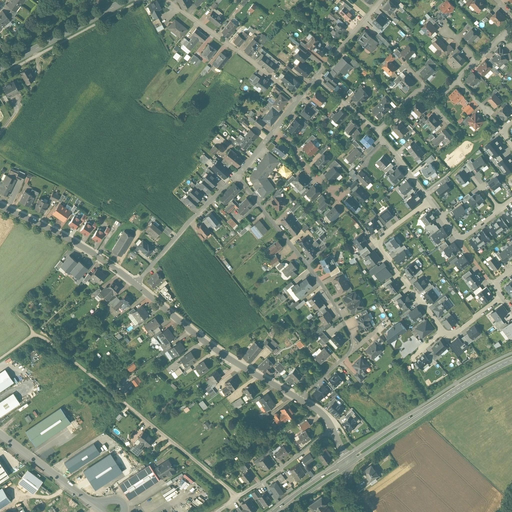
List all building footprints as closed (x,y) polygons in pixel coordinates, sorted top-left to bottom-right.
[(20,5),(13,0),(10,0),(7,5),(12,8),(15,11),(20,5)] [(191,5),(188,0),(177,0),(182,9),(191,5)] [(454,7),(447,0),(440,8),(444,12),(441,14),(441,15),(444,17),(445,19),(448,16),(446,15),(454,7)] [(485,6),(479,0),(474,0),(474,1),(471,4),(475,9),(476,10),(476,11),(477,11),(478,12),(485,6)] [(157,1),(148,6),(154,18),(155,20),(158,18),(158,17),(161,15),(158,10),(161,8),(157,1)] [(389,1),(383,8),(390,14),(393,11),(394,11),(398,8),(397,7),(389,1)] [(253,3),(248,10),(251,13),(256,6),(253,3)] [(352,8),(345,3),(343,5),(344,7),(345,6),(349,11),(352,8)] [(349,11),(345,6),(344,7),(339,12),(350,22),(355,16),(349,11)] [(218,10),(216,13),(212,11),(207,17),(214,23),(218,26),(225,18),(221,15),(222,14),(218,10)] [(6,15),(2,11),(0,13),(0,20),(4,25),(10,21),(10,20),(6,15)] [(505,18),(498,11),(493,15),(491,17),(491,18),(498,25),(505,18)] [(14,16),(9,12),(6,15),(10,20),(10,21),(11,22),(16,17),(14,16)] [(490,12),(484,18),(487,22),(491,18),(491,17),(493,15),(490,12)] [(386,22),(379,15),(376,18),(375,18),(372,20),(373,21),(372,22),(373,22),(379,28),(380,29),(386,22)] [(231,20),(237,25),(239,22),(233,17),(231,20)] [(432,18),(430,17),(427,20),(428,22),(432,26),(436,22),(432,18)] [(174,32),(181,25),(175,20),(168,28),(174,32)] [(231,21),(222,32),(228,37),(233,31),(237,26),(231,21)] [(432,26),(428,22),(422,28),(429,36),(435,30),(434,28),(434,27),(432,26)] [(473,26),(469,22),(464,27),(468,31),(473,26)] [(345,29),(338,23),(333,29),(330,32),(334,35),(335,35),(338,37),(345,29)] [(180,37),(186,29),(181,25),(174,32),(180,37)] [(189,42),(185,46),(190,50),(199,39),(202,42),(206,37),(197,29),(192,34),(194,35),(189,42)] [(480,38),(472,30),(464,37),(470,43),(473,40),(476,42),(480,38)] [(378,42),(365,31),(357,40),(363,45),(364,46),(366,48),(368,45),(373,50),(372,50),(372,51),(377,46),(375,44),(377,42),(378,42)] [(240,36),(238,35),(233,41),(239,47),(245,40),(244,40),(248,35),(244,32),(240,36)] [(259,35),(257,35),(253,39),(257,42),(263,35),(261,33),(259,35)] [(387,41),(378,33),(376,36),(384,44),(385,43),(387,41)] [(263,35),(257,42),(260,44),(259,45),(262,47),(268,39),(263,35)] [(305,45),(309,47),(311,49),(312,48),(318,41),(312,36),(305,45)] [(447,47),(438,38),(432,44),(437,50),(435,52),(439,56),(443,52),(448,47),(447,47)] [(253,39),(250,44),(249,44),(244,51),(251,56),(256,49),(259,45),(260,44),(257,42),(253,39)] [(318,41),(312,48),(322,57),(328,49),(318,41)] [(305,45),(302,42),(300,44),(303,46),(307,50),(309,47),(305,45)] [(208,44),(201,54),(208,59),(216,49),(215,49),(216,48),(213,46),(212,47),(208,44)] [(401,53),(402,54),(407,59),(414,51),(414,50),(412,48),(411,48),(408,45),(401,53)] [(453,49),(449,45),(447,47),(448,47),(443,52),(447,55),(453,49)] [(498,48),(494,52),(497,55),(494,58),(492,59),(497,65),(499,67),(504,62),(504,63),(508,60),(504,56),(506,53),(502,49),(500,47),(499,48),(498,48)] [(457,48),(451,54),(453,55),(454,56),(458,53),(460,51),(457,48)] [(300,49),(294,56),(300,61),(302,62),(307,55),(304,53),(300,49)] [(401,53),(397,49),(394,52),(399,57),(402,54),(401,53)] [(221,52),(212,63),(219,69),(228,58),(221,52)] [(464,59),(458,53),(454,56),(453,55),(450,59),(450,60),(451,62),(452,62),(453,62),(457,66),(459,66),(461,64),(461,63),(464,59)] [(391,54),(385,59),(388,62),(389,60),(391,62),(395,58),(391,54)] [(194,55),(190,60),(194,64),(198,58),(194,55)] [(270,60),(264,55),(258,62),(264,67),(270,60)] [(497,65),(492,59),(494,58),(492,57),(488,61),(490,62),(495,67),(497,65)] [(342,58),(332,69),(337,73),(338,74),(341,70),(345,74),(345,75),(348,71),(349,72),(350,70),(349,70),(352,67),(353,68),(349,64),(342,58)] [(434,62),(430,58),(424,64),(426,67),(428,65),(430,67),(434,62)] [(270,60),(264,67),(271,72),(276,65),(270,60)] [(388,62),(382,67),(390,75),(397,68),(391,62),(389,60),(388,62)] [(300,61),(294,68),(305,77),(311,70),(302,62),(300,61)] [(485,61),(481,65),(480,65),(477,68),(477,69),(483,75),(484,75),(488,71),(490,69),(491,68),(488,64),(485,61)] [(495,67),(490,62),(488,64),(491,68),(490,69),(493,72),(496,68),(495,67)] [(426,67),(420,72),(426,78),(434,71),(430,67),(428,65),(426,67)] [(28,68),(21,72),(28,85),(35,81),(28,68)] [(333,69),(330,72),(329,72),(328,71),(324,75),(326,77),(325,78),(328,80),(330,82),(331,81),(336,85),(335,84),(339,80),(334,75),(337,73),(333,69)] [(293,79),(285,73),(281,78),(280,79),(286,83),(285,84),(294,91),(300,83),(294,78),(293,79)] [(473,73),(466,80),(467,81),(467,82),(470,85),(471,85),(472,86),(478,80),(479,79),(475,75),(473,73)] [(483,79),(477,73),(475,75),(479,79),(478,80),(480,82),(483,79)] [(400,75),(393,81),(397,85),(400,82),(400,81),(403,78),(400,75)] [(256,76),(251,83),(254,85),(255,85),(255,84),(259,78),(256,76)] [(409,78),(408,79),(405,76),(403,78),(400,81),(400,82),(404,85),(403,87),(405,89),(407,89),(414,83),(409,78)] [(264,79),(261,77),(259,78),(255,84),(255,85),(257,86),(257,87),(260,90),(261,89),(263,91),(269,83),(266,81),(266,80),(264,79)] [(336,85),(331,81),(330,82),(328,80),(326,83),(332,89),(336,85)] [(14,82),(4,87),(8,96),(19,91),(16,86),(17,86),(16,85),(14,82)] [(359,92),(352,98),(359,105),(361,103),(362,103),(364,101),(364,100),(368,96),(364,93),(365,92),(363,89),(362,89),(359,92)] [(464,97),(456,89),(449,97),(455,103),(460,98),(461,100),(464,97)] [(498,91),(496,89),(489,95),(491,97),(494,94),(498,91)] [(325,99),(316,92),(311,98),(318,104),(320,105),(325,99)] [(494,94),(491,97),(488,100),(492,104),(492,105),(493,107),(494,107),(495,107),(501,101),(494,94)] [(273,104),(279,110),(287,100),(280,95),(273,104)] [(390,102),(385,97),(382,100),(382,101),(387,105),(390,102)] [(312,99),(309,102),(312,105),(315,107),(318,104),(312,99)] [(273,104),(269,100),(267,102),(266,101),(265,103),(267,104),(272,108),(277,112),(279,110),(273,104)] [(382,101),(372,111),(379,118),(389,108),(387,105),(382,101)] [(425,109),(418,102),(411,108),(419,115),(419,116),(422,112),(425,109)] [(270,110),(263,119),(271,125),(279,114),(277,112),(272,108),(267,104),(265,106),(270,110)] [(306,105),(300,113),(308,119),(314,111),(310,108),(306,105)] [(312,105),(310,108),(314,111),(316,113),(319,110),(315,107),(312,105)] [(503,108),(498,113),(500,115),(504,120),(511,112),(505,106),(503,108)] [(341,110),(338,113),(336,113),(335,115),(332,118),(333,118),(339,124),(346,115),(341,110)] [(422,112),(419,116),(419,115),(417,117),(420,121),(424,117),(426,115),(422,112)] [(471,118),(468,121),(469,122),(475,129),(478,126),(478,127),(480,127),(481,125),(481,123),(483,121),(481,119),(481,117),(479,115),(477,115),(476,113),(471,118)] [(426,120),(425,121),(427,123),(433,129),(439,123),(431,115),(426,120)] [(468,115),(462,121),(466,126),(469,122),(468,121),(471,118),(468,115)] [(265,123),(258,117),(255,121),(253,123),(260,129),(265,123)] [(420,121),(419,122),(423,127),(427,123),(425,121),(426,120),(424,117),(420,121)] [(308,124),(301,119),(298,122),(303,126),(303,127),(305,128),(308,124)] [(294,120),(288,128),(295,135),(299,130),(301,130),(303,127),(303,126),(298,122),(294,120)] [(359,126),(352,121),(346,128),(348,130),(348,132),(351,135),(357,128),(359,126)] [(405,128),(400,123),(397,126),(396,126),(394,125),(393,126),(393,128),(394,129),(393,129),(401,137),(407,131),(407,130),(405,128)] [(409,125),(405,128),(407,130),(407,131),(410,134),(414,130),(409,125)] [(357,128),(351,135),(354,137),(356,139),(361,134),(357,128)] [(443,133),(436,138),(435,137),(431,140),(436,146),(440,143),(439,142),(444,138),(447,141),(452,138),(445,129),(442,132),(443,133)] [(250,130),(244,137),(251,143),(253,139),(254,140),(258,136),(250,130)] [(312,134),(306,141),(308,143),(311,141),(315,138),(312,134)] [(367,134),(361,140),(368,147),(371,144),(374,141),(371,137),(370,138),(367,134)] [(241,141),(237,137),(235,140),(238,143),(246,149),(251,143),(244,137),(241,141)] [(235,140),(232,138),(229,141),(236,146),(238,143),(235,140)] [(495,138),(484,146),(493,157),(491,158),(493,162),(501,157),(499,154),(504,150),(495,138)] [(308,143),(303,148),(310,156),(313,153),(314,153),(315,152),(315,150),(318,148),(311,141),(308,143)] [(271,142),(266,148),(272,153),(274,150),(272,149),(275,146),(275,145),(271,142)] [(288,149),(280,142),(276,147),(275,146),(272,149),(274,150),(282,157),(288,149)] [(424,153),(416,143),(411,146),(407,149),(408,149),(413,155),(413,156),(416,160),(424,153)] [(368,147),(365,150),(368,153),(374,147),(371,144),(368,147)] [(218,149),(214,145),(209,150),(214,154),(218,149)] [(325,146),(318,152),(321,155),(327,148),(325,146)] [(356,147),(346,158),(351,163),(362,152),(361,152),(356,147)] [(230,149),(223,158),(224,159),(221,161),(228,167),(231,164),(232,163),(236,167),(242,160),(235,154),(236,154),(230,149)] [(204,164),(209,158),(203,153),(198,158),(204,164)] [(263,160),(259,164),(253,172),(254,172),(251,176),(251,180),(254,184),(263,197),(274,189),(265,178),(278,161),(268,153),(263,160)] [(323,154),(315,162),(321,168),(329,160),(323,154)] [(481,154),(472,161),(477,167),(478,170),(487,163),(481,154)] [(383,155),(376,162),(380,166),(380,165),(383,168),(382,168),(383,169),(390,162),(383,155)] [(426,161),(428,165),(430,163),(436,159),(433,155),(426,161)] [(502,159),(501,157),(493,162),(496,166),(498,164),(506,175),(511,170),(511,159),(508,155),(502,159)] [(221,161),(217,157),(214,159),(209,165),(221,176),(229,168),(228,167),(221,161)] [(470,159),(467,161),(473,170),(477,167),(472,161),(470,159)] [(335,160),(328,166),(331,169),(333,167),(335,168),(339,164),(335,160)] [(428,165),(422,170),(428,178),(437,171),(430,163),(428,165)] [(284,164),(278,171),(286,178),(292,172),(284,164)] [(461,168),(455,173),(462,183),(470,177),(466,172),(469,169),(465,164),(460,167),(461,168)] [(335,168),(333,167),(331,169),(325,175),(332,181),(335,178),(336,178),(340,174),(335,168)] [(394,170),(388,175),(395,182),(403,174),(397,167),(394,170)] [(18,173),(10,170),(8,175),(16,179),(16,178),(16,177),(18,173)] [(371,180),(361,170),(356,175),(356,176),(357,177),(366,186),(371,180)] [(25,174),(19,172),(18,173),(16,177),(16,178),(22,180),(25,174)] [(212,175),(208,172),(206,175),(215,183),(217,180),(212,175)] [(295,178),(291,181),(295,186),(304,177),(300,173),(295,178)] [(6,175),(0,187),(0,191),(8,196),(16,179),(8,175),(6,175)] [(212,186),(215,183),(206,175),(203,179),(212,187),(212,186)] [(304,177),(295,186),(300,190),(303,186),(308,181),(304,177)] [(494,178),(488,183),(494,190),(502,184),(496,177),(494,178)] [(212,186),(212,187),(203,179),(199,184),(203,188),(208,192),(213,186),(212,186)] [(406,179),(398,186),(404,193),(413,186),(406,179)] [(358,183),(355,180),(349,185),(352,189),(356,185),(358,183)] [(234,183),(219,198),(221,201),(225,205),(240,190),(234,183)] [(451,190),(445,183),(443,184),(437,189),(442,197),(451,190)] [(368,197),(358,187),(356,185),(352,189),(352,190),(354,192),(353,192),(363,202),(368,197)] [(309,190),(306,194),(312,200),(320,192),(313,186),(309,190)] [(196,190),(193,187),(191,190),(200,198),(202,195),(196,190)] [(301,194),(300,194),(303,197),(306,194),(309,190),(307,188),(306,189),(301,194)] [(197,201),(200,198),(191,190),(188,194),(197,202),(197,201)] [(281,193),(278,190),(271,196),(275,199),(275,197),(281,197),(281,193)] [(415,190),(404,199),(411,207),(422,199),(415,190)] [(34,195),(25,191),(20,201),(29,206),(34,195)] [(60,196),(53,192),(50,198),(57,202),(60,196)] [(478,192),(472,196),(468,199),(474,207),(484,200),(478,192)] [(198,201),(197,201),(197,202),(188,194),(184,199),(188,202),(193,207),(198,201)] [(327,200),(322,195),(316,200),(319,203),(317,205),(322,210),(329,204),(326,201),(327,200)] [(281,197),(275,197),(275,199),(274,201),(272,201),(272,206),(275,206),(275,209),(281,209),(281,206),(284,206),(284,201),(282,201),(282,197),(281,197)] [(358,205),(352,199),(351,200),(348,197),(344,202),(347,204),(346,205),(350,208),(353,211),(358,206),(358,205)] [(360,203),(354,197),(352,199),(358,205),(360,203)] [(48,203),(39,198),(34,208),(43,212),(48,203)] [(245,199),(239,205),(233,198),(230,201),(231,203),(235,206),(243,215),(253,205),(247,199),(245,199)] [(454,205),(457,208),(463,204),(464,203),(461,200),(454,205)] [(231,203),(225,209),(228,212),(235,206),(231,203)] [(296,203),(290,209),(292,212),(298,206),(296,203)] [(59,204),(53,213),(58,217),(65,207),(59,204)] [(457,208),(452,212),(458,219),(468,212),(463,204),(457,208)] [(65,207),(58,217),(63,221),(70,211),(65,207)] [(331,210),(327,214),(327,215),(333,221),(340,213),(334,207),(331,210)] [(379,218),(383,224),(392,217),(385,208),(378,213),(380,216),(379,218)] [(424,225),(428,230),(429,229),(435,225),(433,222),(437,219),(429,209),(419,216),(425,224),(424,225)] [(211,212),(206,217),(206,218),(212,225),(213,226),(219,222),(211,212)] [(75,215),(68,224),(75,228),(79,222),(81,219),(80,218),(80,217),(77,215),(76,216),(75,215)] [(289,218),(287,215),(281,220),(287,228),(295,222),(291,217),(289,218)] [(373,216),(364,223),(372,233),(383,225),(379,219),(377,221),(373,216)] [(501,217),(497,221),(505,232),(510,229),(501,217)] [(206,218),(201,221),(202,223),(207,228),(212,225),(206,218)] [(251,226),(250,227),(258,238),(267,231),(259,220),(251,226)] [(89,222),(88,222),(86,221),(80,231),(86,235),(91,228),(93,225),(92,225),(91,225),(91,223),(89,222)] [(497,221),(493,224),(501,235),(505,232),(497,221)] [(287,228),(293,236),(300,230),(296,226),(297,225),(295,222),(287,228)] [(154,225),(152,223),(146,230),(155,238),(161,231),(157,227),(156,228),(154,225)] [(202,223),(199,225),(196,225),(196,228),(199,232),(204,237),(206,236),(210,232),(207,228),(202,223)] [(431,234),(437,243),(449,234),(442,225),(439,228),(436,224),(435,225),(429,229),(432,234),(431,234)] [(493,224),(488,227),(497,238),(501,235),(493,224)] [(99,229),(98,228),(92,238),(99,242),(103,235),(104,232),(103,231),(103,230),(101,229),(99,229)] [(482,230),(478,233),(486,244),(490,241),(482,230)] [(124,231),(112,251),(121,256),(133,237),(124,231)] [(204,237),(199,232),(197,234),(202,241),(205,238),(206,236),(204,237)] [(478,233),(473,237),(482,248),(486,244),(478,233)] [(361,234),(353,240),(359,248),(358,249),(361,254),(368,249),(366,245),(368,244),(361,234)] [(395,236),(385,243),(391,251),(393,249),(395,252),(397,250),(402,247),(395,236)] [(305,237),(298,242),(304,250),(312,244),(309,240),(308,241),(305,237)] [(473,237),(469,240),(477,251),(482,248),(473,237)] [(153,249),(143,240),(138,246),(137,247),(140,249),(143,251),(142,252),(147,256),(153,249)] [(277,240),(266,249),(268,251),(271,255),(282,247),(277,240)] [(445,241),(438,246),(442,251),(444,249),(449,256),(459,248),(454,241),(448,245),(445,241)] [(138,246),(135,243),(132,246),(137,251),(140,249),(137,247),(138,246)] [(312,244),(304,250),(310,258),(317,253),(314,248),(315,247),(312,244)] [(407,249),(405,245),(402,247),(397,250),(399,253),(394,256),(399,263),(410,256),(405,250),(407,249)] [(368,249),(361,254),(371,268),(382,260),(374,249),(370,251),(368,249)] [(506,260),(511,257),(505,249),(497,255),(501,260),(503,257),(506,260)] [(498,262),(501,260),(497,255),(496,253),(493,255),(494,257),(487,262),(494,271),(501,266),(498,262)] [(463,254),(454,261),(461,270),(470,263),(463,254)] [(71,274),(75,269),(79,264),(70,256),(61,266),(71,274)] [(276,256),(268,262),(271,265),(278,259),(276,256)] [(329,256),(321,260),(327,272),(328,271),(334,268),(335,267),(333,263),(335,263),(333,259),(331,260),(329,256)] [(91,264),(84,258),(79,264),(75,269),(82,275),(85,271),(91,264)] [(413,261),(404,268),(410,277),(414,275),(416,277),(422,273),(413,261)] [(280,263),(279,262),(274,266),(280,272),(281,270),(284,268),(283,266),(284,265),(281,262),(280,263)] [(284,268),(281,270),(287,277),(290,274),(292,277),(296,273),(294,271),(296,268),(291,262),(284,268)] [(383,264),(373,271),(382,282),(391,275),(383,264)] [(334,268),(328,271),(331,276),(337,273),(334,268)] [(106,276),(97,269),(91,276),(87,280),(88,281),(88,280),(93,284),(96,280),(100,283),(106,276)] [(466,279),(473,288),(484,280),(476,269),(471,272),(470,270),(462,275),(465,279),(466,279)] [(156,272),(147,281),(154,288),(163,279),(156,272)] [(91,276),(88,274),(84,279),(83,280),(86,283),(87,280),(91,276)] [(338,277),(333,280),(336,286),(346,281),(343,275),(342,275),(338,277)] [(422,276),(415,281),(420,289),(424,286),(426,290),(427,289),(433,285),(430,281),(427,284),(422,276)] [(298,284),(297,283),(291,288),(295,293),(309,282),(306,278),(298,284)] [(401,287),(396,279),(392,281),(390,278),(383,283),(386,287),(388,285),(393,293),(401,287)] [(165,281),(159,287),(161,289),(159,291),(166,299),(170,302),(173,299),(170,296),(171,295),(166,291),(168,289),(165,286),(168,283),(165,281)] [(291,281),(282,288),(285,291),(293,284),(291,281)] [(346,281),(336,286),(340,292),(345,289),(349,287),(346,281)] [(106,287),(102,291),(98,294),(98,295),(100,296),(100,298),(103,298),(106,301),(108,299),(113,294),(114,295),(115,295),(120,289),(113,282),(107,288),(106,287)] [(309,282),(295,293),(299,299),(305,294),(303,292),(312,286),(309,282)] [(436,288),(433,284),(433,285),(427,289),(428,292),(423,295),(428,303),(439,296),(434,289),(436,288)] [(480,286),(473,291),(476,294),(478,293),(485,302),(493,295),(486,286),(482,289),(480,286)] [(99,288),(92,293),(95,297),(98,295),(98,294),(102,291),(99,288)] [(355,292),(344,298),(348,306),(359,299),(355,292)] [(316,293),(308,299),(316,309),(324,303),(316,293)] [(404,308),(412,302),(405,293),(401,295),(399,293),(393,298),(395,301),(398,299),(404,308)] [(133,301),(126,294),(120,300),(113,307),(117,310),(124,303),(128,306),(133,301)] [(445,294),(437,300),(438,302),(431,308),(436,316),(450,307),(445,299),(447,297),(445,294)] [(110,302),(109,303),(113,307),(120,300),(117,297),(110,302)] [(359,299),(348,306),(352,313),(363,307),(359,299)] [(299,303),(297,300),(293,303),(287,308),(289,311),(298,304),(299,303)] [(501,304),(490,312),(496,321),(494,322),(497,327),(505,322),(501,317),(507,312),(501,304)] [(135,310),(132,313),(135,317),(145,310),(141,306),(135,310)] [(413,310),(411,308),(404,313),(407,316),(411,313),(417,321),(424,315),(417,307),(413,310)] [(145,310),(135,317),(132,320),(135,324),(135,325),(137,323),(139,322),(142,319),(148,315),(145,310)] [(323,313),(323,314),(319,317),(324,324),(329,321),(332,318),(327,311),(323,313)] [(450,312),(443,317),(445,320),(443,321),(449,328),(457,322),(450,312)] [(363,316),(357,319),(360,325),(369,320),(371,319),(368,314),(368,313),(363,316)] [(155,318),(144,326),(149,332),(149,333),(153,330),(160,325),(155,318)] [(435,329),(427,319),(412,330),(416,335),(419,333),(423,338),(435,329)] [(369,320),(360,325),(358,326),(361,332),(364,330),(368,331),(368,328),(372,326),(369,320)] [(329,321),(324,324),(322,326),(325,329),(331,324),(329,321)] [(505,322),(497,327),(500,331),(502,329),(509,339),(511,336),(511,321),(507,326),(505,322)] [(388,331),(387,338),(389,344),(397,339),(407,330),(400,322),(394,326),(388,331)] [(482,336),(474,325),(466,332),(467,333),(464,336),(469,342),(472,340),(474,342),(482,336)] [(322,326),(314,332),(317,335),(318,334),(322,331),(325,329),(322,326)] [(161,333),(158,335),(155,337),(154,338),(155,338),(156,339),(155,342),(159,343),(160,344),(160,345),(161,344),(163,342),(165,344),(168,342),(174,338),(167,328),(161,333)] [(330,339),(322,331),(318,334),(325,343),(330,339)] [(345,342),(337,332),(330,338),(338,347),(345,342)] [(457,334),(448,341),(458,355),(469,347),(467,344),(469,342),(464,336),(461,338),(457,334)] [(380,337),(373,342),(374,343),(375,343),(377,345),(378,344),(381,344),(384,342),(380,337)] [(304,344),(300,339),(295,342),(299,348),(304,344)] [(270,343),(268,341),(265,345),(272,352),(276,349),(275,348),(270,343)] [(179,342),(167,350),(173,358),(184,349),(179,342)] [(433,352),(430,354),(435,360),(438,358),(437,357),(446,350),(440,342),(431,350),(433,352)] [(254,343),(242,357),(250,363),(261,349),(254,343)] [(374,343),(366,350),(373,358),(382,351),(377,345),(375,343),(374,343)] [(324,347),(314,357),(320,363),(330,354),(324,347)] [(191,352),(181,359),(186,367),(196,359),(191,352)] [(424,353),(415,361),(422,369),(431,362),(431,363),(435,360),(430,354),(427,356),(424,353)] [(267,358),(258,367),(264,374),(266,371),(270,375),(273,372),(269,368),(273,365),(267,358)] [(361,358),(352,365),(358,372),(360,373),(364,369),(366,369),(369,367),(369,365),(366,362),(365,362),(361,358)] [(204,361),(195,367),(200,374),(209,368),(204,361)] [(130,371),(136,366),(133,362),(127,368),(130,371)] [(285,368),(280,363),(275,367),(280,372),(285,368)] [(179,368),(174,371),(178,376),(183,372),(179,368)] [(302,375),(295,368),(288,374),(290,376),(289,377),(285,381),(289,385),(294,380),(295,382),(302,375)] [(5,370),(0,373),(0,390),(14,382),(5,370)] [(216,371),(208,376),(210,378),(207,380),(210,385),(215,382),(221,377),(216,371)] [(336,372),(335,372),(334,373),(334,375),(329,379),(330,381),(335,386),(342,379),(337,374),(336,372)] [(358,372),(354,375),(360,382),(364,378),(360,373),(358,372)] [(227,386),(221,391),(224,395),(230,391),(231,390),(238,385),(232,377),(225,383),(227,386)] [(335,386),(330,381),(328,383),(334,389),(336,387),(335,386)] [(323,384),(320,387),(317,389),(314,392),(320,399),(323,396),(324,396),(326,395),(326,394),(329,391),(325,386),(323,384)] [(256,394),(250,385),(243,390),(248,399),(256,394)] [(205,389),(196,395),(198,398),(201,396),(207,392),(205,389)] [(13,393),(0,401),(0,416),(20,403),(13,393)] [(260,398),(258,400),(255,402),(259,407),(262,405),(266,411),(275,405),(267,394),(260,398)] [(240,398),(233,403),(236,407),(243,402),(240,398)] [(334,398),(328,403),(330,406),(334,402),(336,403),(338,401),(334,398)] [(202,399),(198,403),(203,409),(207,406),(202,399)] [(336,403),(334,402),(330,406),(328,408),(332,411),(333,413),(336,416),(340,412),(341,412),(343,409),(340,406),(339,406),(336,403)] [(288,405),(280,410),(282,413),(287,419),(294,414),(288,405)] [(58,407),(23,431),(34,447),(70,423),(58,407)] [(352,410),(345,416),(347,419),(351,416),(354,413),(352,410)] [(262,412),(258,415),(261,420),(269,414),(266,411),(263,413),(262,412)] [(282,413),(274,419),(278,425),(287,419),(282,413)] [(347,419),(343,423),(345,425),(347,428),(347,427),(350,430),(357,424),(355,421),(356,421),(353,418),(353,419),(351,416),(347,419)] [(266,417),(262,420),(268,427),(272,424),(266,417)] [(307,420),(300,426),(303,431),(310,425),(307,420)] [(267,431),(250,443),(255,449),(271,438),(267,431)] [(310,438),(305,431),(298,436),(300,439),(302,441),(303,443),(310,438)] [(150,438),(143,432),(138,438),(141,440),(137,445),(141,448),(145,444),(150,438)] [(92,439),(62,458),(70,469),(99,451),(92,439)] [(140,452),(133,446),(131,450),(137,455),(140,452)] [(283,446),(274,452),(279,459),(288,453),(283,446)] [(326,449),(317,455),(324,465),(331,460),(329,456),(330,455),(326,449)] [(110,453),(83,470),(96,489),(122,471),(110,453)] [(309,454),(302,459),(306,465),(313,459),(309,454)] [(262,455),(253,461),(256,464),(259,462),(258,461),(263,458),(262,455)] [(272,465),(266,456),(263,458),(258,461),(259,462),(265,470),(272,465)] [(168,460),(155,469),(161,478),(162,478),(170,472),(171,474),(175,471),(168,460)] [(0,479),(9,474),(0,461),(0,479)] [(245,461),(242,464),(246,470),(250,467),(245,461)] [(294,475),(293,476),(295,480),(304,473),(297,463),(290,469),(294,475)] [(149,464),(119,484),(129,499),(159,480),(159,479),(153,470),(149,464)] [(253,479),(246,470),(242,464),(239,466),(244,473),(240,476),(246,484),(253,479)] [(311,474),(313,473),(305,465),(304,467),(311,474)] [(371,465),(363,471),(370,481),(378,475),(371,465)] [(161,478),(155,469),(153,470),(159,479),(161,478)] [(26,470),(17,482),(33,495),(43,483),(26,470)] [(286,480),(281,473),(276,477),(281,483),(286,480)] [(378,475),(370,481),(372,484),(380,478),(378,475)] [(284,493),(276,482),(269,487),(276,497),(277,498),(278,498),(284,493)] [(256,490),(251,494),(255,499),(258,497),(260,495),(256,490)] [(0,507),(10,501),(3,491),(0,493),(0,507)] [(271,501),(265,492),(260,495),(258,497),(264,506),(271,501)] [(321,496),(308,505),(312,511),(313,511),(325,504),(326,503),(321,496)] [(252,511),(256,510),(249,499),(241,504),(245,509),(246,511),(252,511)]
